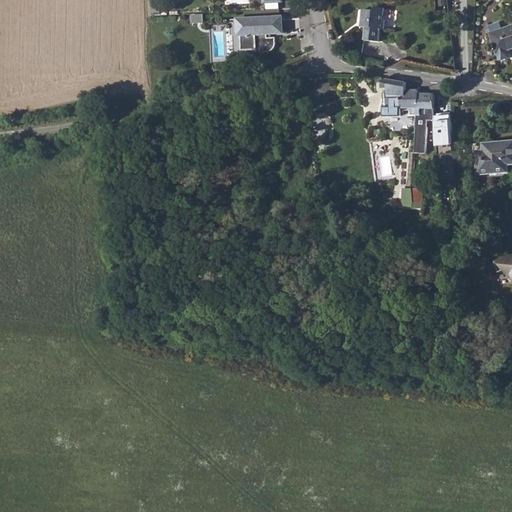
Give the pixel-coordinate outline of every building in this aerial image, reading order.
[(363,40),(379,42),(380,28),(385,29),(386,19),(383,19),(385,7),(376,7),(376,10),(362,9),(360,26),(364,27),(363,40)] [(281,18),(235,20),(236,37),(238,36),(238,51),(254,51),(254,50),(256,50),(256,55),(269,53),(272,51),(274,47),(274,39),(266,40),(266,35),(282,35),(282,31),(280,31),(279,21),(281,21),(281,18)] [(492,33),(503,29),(500,21),(489,26),(492,33)] [(490,34),(497,54),(499,59),(502,60),(509,58),(511,55),(509,49),(511,48),(511,25),(503,29),(492,33),(490,34)] [(412,110),(412,116),(420,116),(420,95),(419,91),(408,90),(408,83),(405,83),(384,79),(384,88),(385,89),(385,99),(386,99),(386,108),(385,108),(386,114),(385,118),(403,118),(403,114),(403,110),(412,110)] [(426,122),(437,122),(436,110),(436,96),(420,95),(420,116),(423,116),(426,116),(426,122)] [(453,114),(437,116),(440,155),(456,154),(453,114)] [(479,152),(481,175),(511,172),(510,165),(511,164),(511,142),(486,145),(486,152),(479,152)] [(427,188),(406,187),(405,207),(416,207),(416,203),(426,203),(427,188)] [(511,254),(507,255),(495,261),(500,270),(506,267),(511,275),(511,254)]
